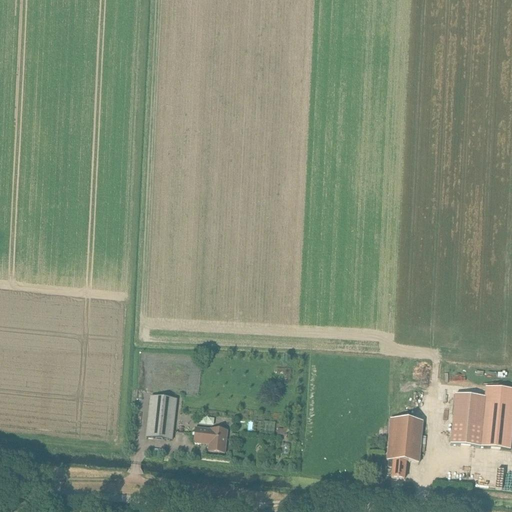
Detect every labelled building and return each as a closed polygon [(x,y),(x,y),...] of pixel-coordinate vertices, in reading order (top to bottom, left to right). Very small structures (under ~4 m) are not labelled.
[(480,448),(510,451),(511,424),(511,389),(486,387),(486,389),(485,398),(480,448)] [(455,395),(451,445),(480,448),(485,398),(455,395)] [(176,401),(152,399),(147,438),(171,441),(176,401)] [(419,464),(420,453),(425,454),(426,438),(421,437),(423,423),(391,421),(387,461),(388,461),(388,468),(392,468),(391,479),(404,480),(406,463),(419,464)] [(262,423),(261,434),(273,436),(274,424),(262,423)] [(211,431),(195,429),(193,444),(209,446),(208,453),(225,455),(228,432),(211,430),(211,431)]
